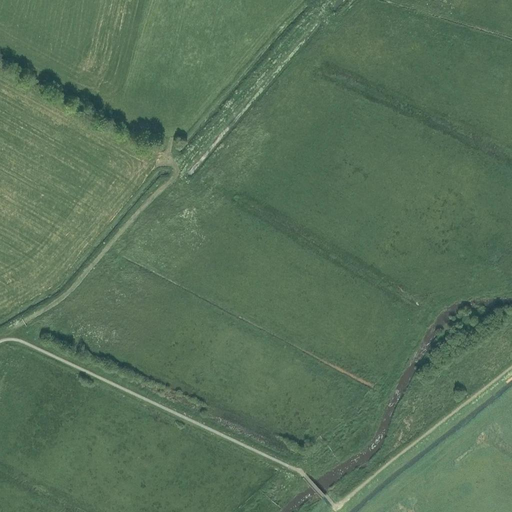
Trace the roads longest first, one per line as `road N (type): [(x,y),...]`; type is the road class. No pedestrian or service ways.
road 1 (track): [(6,340),(11,328),(82,279),(302,24),(339,16),(356,0)]
road 2 (track): [(300,472),(355,433),(434,305),(511,283)]
